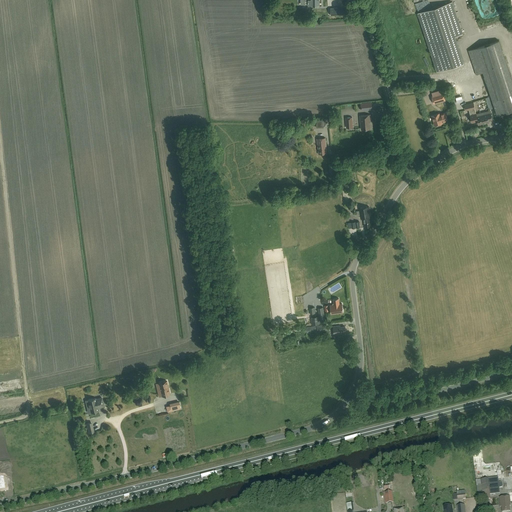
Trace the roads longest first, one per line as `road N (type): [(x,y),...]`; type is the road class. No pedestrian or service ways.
road 1 (trunk): [(60,511),(511,395)]
road 2 (tertiary): [(0,506),(308,429),(335,414),(353,390)]
road 3 (track): [(0,422),(27,409),(0,143)]
road 4 (tertiary): [(353,390),(360,354),(353,267),(409,179)]
road 5 (unclassified): [(409,179),(361,0)]
road 6 (unknown): [(385,87),(398,78),(456,74),(465,41),(492,31),(511,68)]
road 7 (unclassified): [(353,390),(396,401),(511,372)]
